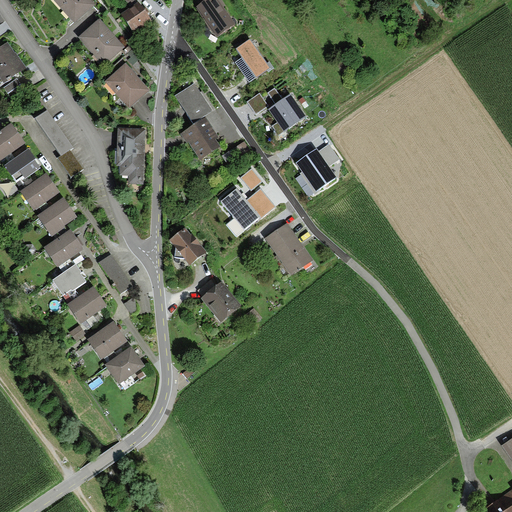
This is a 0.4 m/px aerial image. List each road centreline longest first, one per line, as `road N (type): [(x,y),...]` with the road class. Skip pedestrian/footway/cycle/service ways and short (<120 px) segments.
road 1 (unclassified): [(30,511),(156,414),(166,387),(156,252)]
road 2 (residential): [(156,252),(131,237),(90,130),(1,0)]
road 3 (track): [(466,452),(417,340),(348,260)]
road 4 (residential): [(156,252),(171,44)]
road 5 (track): [(0,375),(95,511)]
road 6 (residential): [(171,44),(186,49),(269,166)]
road 7 (residential): [(348,260),(269,166)]
